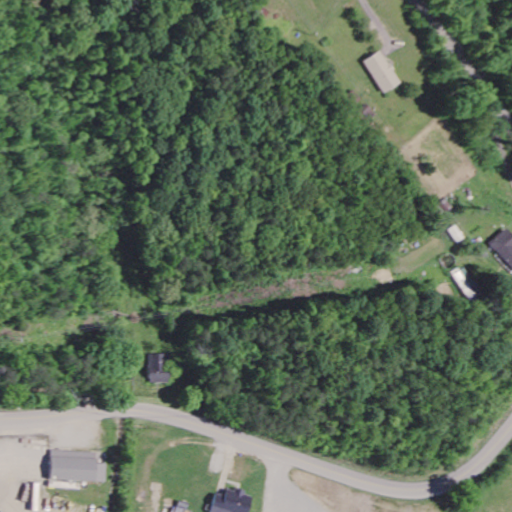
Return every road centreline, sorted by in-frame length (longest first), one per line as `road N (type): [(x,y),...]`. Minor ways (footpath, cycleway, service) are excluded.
road 1 (secondary): [(0,420),(147,414),(407,490),(460,478),(511,427)]
road 2 (residential): [(511,123),(413,0)]
